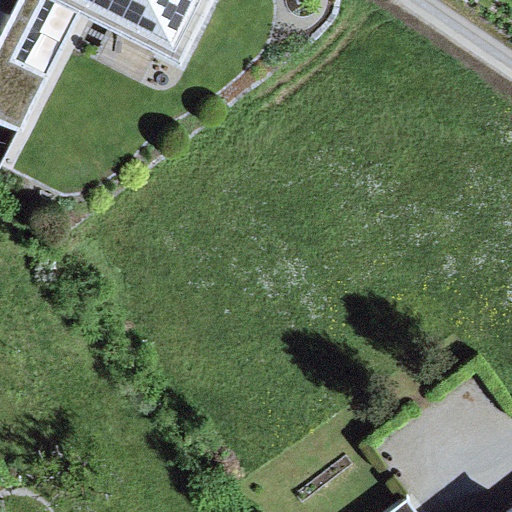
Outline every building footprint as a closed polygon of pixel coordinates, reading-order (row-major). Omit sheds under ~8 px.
[(82,4),(74,0),(16,0),(0,32),(0,50),(46,74),(82,4)] [(74,0),(82,4),(182,61),(211,0),(74,0)] [(46,74),(0,50),(0,112),(21,123),(46,74)] [(427,511),(412,491),(382,511),(427,511)] [(511,511),(511,503),(499,511),(511,511)]
